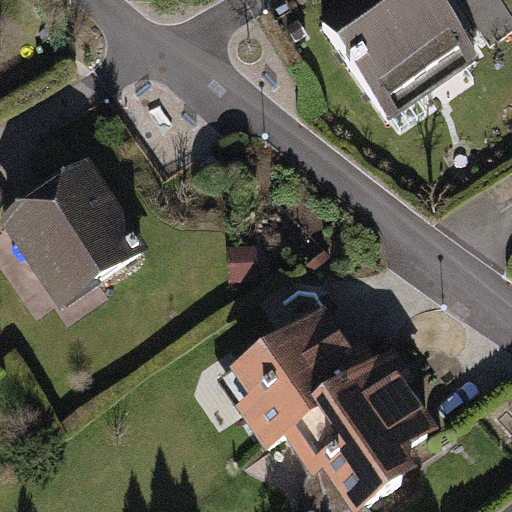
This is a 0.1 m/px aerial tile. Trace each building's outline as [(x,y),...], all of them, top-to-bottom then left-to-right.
[(365,0),(323,29),(389,123),(476,62),(432,0),(365,0)] [(511,25),(494,0),(456,0),(490,48),(511,33),(511,25)] [(511,0),(494,0),(511,25),(511,0)] [(97,286),(142,255),(88,176),(10,229),(55,294),(88,272),(97,286)] [(257,253),(234,253),(235,284),(257,283),(257,253)] [(270,451),(290,438),(363,387),(320,325),(247,375),(266,402),(246,416),(270,451)] [(382,373),(363,387),(290,438),(317,477),(327,511),(363,511),(401,488),(407,453),(427,439),(382,373)]
